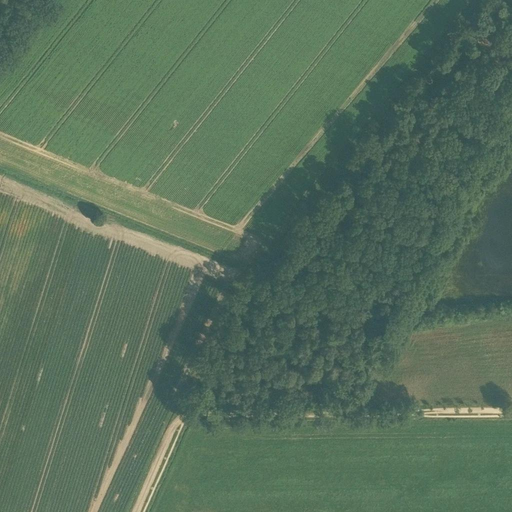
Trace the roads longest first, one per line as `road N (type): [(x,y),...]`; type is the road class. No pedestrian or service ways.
road 1 (track): [(186,419),(266,249),(478,0)]
road 2 (track): [(136,511),(174,425),(189,413),(511,410)]
